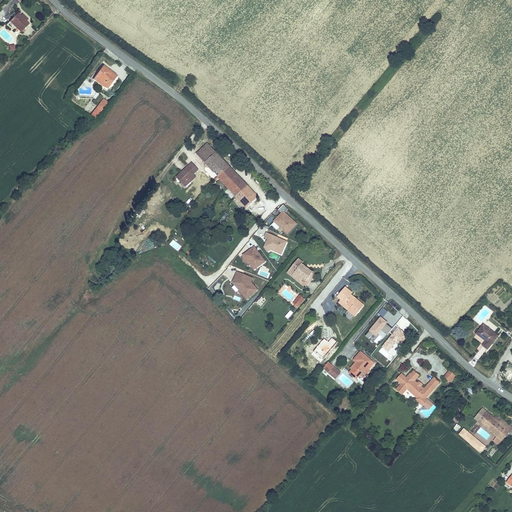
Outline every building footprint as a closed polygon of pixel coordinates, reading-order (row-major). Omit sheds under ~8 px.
[(21,16),(18,13),(6,26),(11,31),(15,28),(21,33),(30,24),(27,21),(28,20),(23,14),(21,16)] [(103,64),(92,79),(100,85),(106,88),(116,74),(103,64)] [(103,97),(89,114),(94,117),(107,100),(103,97)] [(196,154),(205,163),(216,152),(207,143),(196,154)] [(204,164),(246,208),(258,197),(216,152),(205,163),(204,164)] [(191,162),(176,178),(186,188),(201,173),(191,162)] [(298,227),(286,214),(275,226),(283,235),(285,232),(289,236),(298,227)] [(289,242),(270,234),(269,238),(273,240),(270,247),(284,254),(289,242)] [(254,247),(242,256),(243,263),(249,266),(254,271),(266,263),(254,247)] [(298,259),(287,274),(305,288),(316,275),(302,264),(303,262),(298,259)] [(253,279),(236,272),(232,284),(247,301),(258,291),(252,283),(253,279)] [(338,304),(355,317),(364,306),(351,295),(352,293),(345,287),(337,298),(340,301),(338,304)] [(298,308),(305,299),(299,295),(292,304),(298,308)] [(288,320),(293,313),(289,310),(285,317),(288,320)] [(379,317),(369,332),(376,337),(381,331),(387,335),(393,327),(379,317)] [(481,322),(474,331),(482,338),(480,340),(486,346),(496,334),(481,322)] [(348,374),(356,380),(360,376),(364,379),(370,371),(366,368),(372,361),(360,351),(352,361),(355,363),(350,369),(351,370),(348,374)] [(341,373),(328,362),(323,368),(322,369),(336,380),(341,373)] [(450,381),(455,375),(449,370),(444,377),(450,381)] [(424,400),(433,389),(430,385),(427,389),(425,387),(424,389),(420,386),(417,384),(414,381),(415,379),(410,375),(410,374),(406,379),(401,374),(396,380),(401,384),(396,390),(401,394),(406,388),(416,397),(414,399),(421,405),(425,401),(424,400)] [(433,389),(439,382),(434,378),(425,387),(427,389),(430,385),(433,389)] [(496,446),(511,426),(511,423),(500,413),(498,415),(496,414),(493,417),(482,408),(476,416),(479,419),(477,422),(494,437),(491,442),(496,446)] [(458,435),(480,454),(486,447),(464,428),(458,435)]
